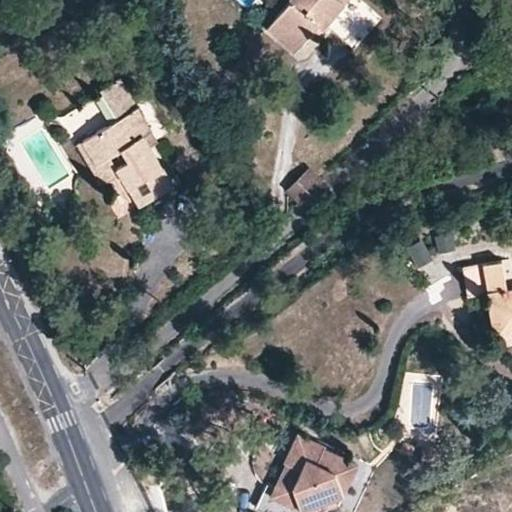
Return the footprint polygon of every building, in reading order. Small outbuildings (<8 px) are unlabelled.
[(286,0),(265,25),(292,48),(310,28),(315,32),(319,28),(322,28),(346,0),(286,0)] [(102,127),(136,105),(119,76),(98,89),(100,93),(86,102),(102,127)] [(102,127),(76,143),(99,183),(117,173),(138,203),(171,183),(149,144),(156,139),(136,105),(102,127)] [(315,185),(303,171),(281,190),(293,205),(315,185)] [(438,249),(455,244),(450,226),(433,231),(438,249)] [(422,233),(404,241),(415,263),(432,254),(422,233)] [(500,258),(463,265),(468,293),(485,290),(496,344),(511,341),(511,285),(506,286),(500,258)] [(326,444),(297,431),(283,459),(285,461),(269,493),(300,510),(301,507),(309,511),(317,511),(337,504),(357,463),(326,446),(326,444)]
